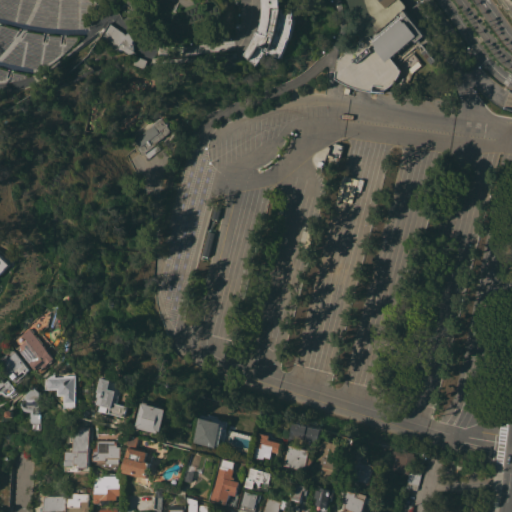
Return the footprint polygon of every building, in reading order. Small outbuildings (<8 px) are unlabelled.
[(285,0),(286,9),(296,9),(296,18),(297,18),(294,33),(293,39),(291,38),(288,50),(284,57),(274,52),(272,54),(269,52),(260,64),(247,54),(254,44),(257,38),(260,31),(263,32),(264,30),(263,30),(264,25),(266,15),(267,3),(266,0),(285,0)] [(401,0),(407,7),(403,10),(424,34),(416,41),(413,38),(390,57),(401,70),(397,77),(392,83),(388,87),(384,89),(382,89),(381,92),(371,91),(365,90),(353,87),(344,84),(333,78),(335,59),(360,38),(346,0),(401,0)] [(130,34),(131,32),(135,35),(138,39),(136,41),(137,45),(138,50),(137,50),(140,53),(137,56),(126,49),(123,52),(102,37),(112,22),(130,34)] [(0,58),(44,69),(79,41),(0,23),(0,58)] [(421,52),(424,49),(434,60),(430,63),(421,52)] [(151,60),(148,68),(137,63),(140,55),(151,60)] [(153,125),(152,124),(153,123),(152,123),(160,116),(171,131),(161,138),(166,144),(148,157),(134,139),(153,125)] [(54,358),(52,359),(53,361),(51,363),(50,361),(47,364),(48,365),(46,367),(45,366),(43,367),(42,366),(36,370),(20,351),(22,349),(19,346),(26,339),(22,334),(29,328),(54,358)] [(31,369),(26,373),(26,372),(22,375),(21,373),(20,374),(20,375),(18,376),(17,376),(15,379),(9,372),(8,373),(1,364),(15,351),(31,369)] [(48,376),(55,371),(55,377),(64,376),(64,375),(76,374),(78,406),(66,406),(65,395),(58,395),(58,389),(46,389),(46,377),(48,376)] [(0,375),(4,382),(9,379),(16,389),(9,394),(7,394),(5,393),(3,391),(0,393),(0,375)] [(99,410),(101,404),(96,403),(97,396),(95,396),(96,390),(97,390),(100,377),(110,379),(110,380),(116,382),(115,387),(119,388),(118,394),(115,394),(113,402),(129,406),(126,417),(99,410)] [(41,423),(33,422),(31,422),(30,420),(30,410),(27,410),(25,409),(23,407),(23,406),(25,405),(24,403),(25,399),(27,399),(28,398),(28,393),(35,386),(42,393),(41,423)] [(167,408),(161,433),(136,427),(143,402),(167,408)] [(199,417),(225,424),(222,437),(221,437),(219,445),(216,444),(216,447),(194,441),(197,428),(196,428),(199,417)] [(293,422),(321,430),(317,443),(289,435),(293,422)] [(81,467),(81,470),(69,470),(69,451),(75,451),(75,426),(91,426),(91,446),(92,446),(92,451),(90,451),(90,467),(81,467)] [(270,435),(269,439),(282,442),(279,452),(273,451),(271,458),(265,456),(264,460),(253,457),(260,432),(270,435)] [(139,437),(137,446),(146,448),(145,451),(153,453),(147,477),(123,471),(128,452),(126,451),(131,434),(139,437)] [(96,463),(97,460),(95,460),(95,447),(98,447),(98,440),(100,440),(100,439),(103,439),(103,440),(112,440),(116,440),(116,442),(118,442),(118,444),(118,446),(122,446),(122,448),(123,456),(122,456),(122,463),(120,463),(118,470),(116,469),(96,463)] [(324,459),(319,458),(323,439),(342,444),(338,460),(343,462),(339,479),(320,474),(324,459)] [(285,465),(289,445),(311,450),(306,470),(285,465)] [(411,471),(409,470),(408,474),(389,468),(394,450),(403,452),(404,450),(416,453),(411,471)] [(234,461),(233,468),(231,476),(234,477),(233,480),(239,481),(235,495),(229,494),(226,504),(222,503),(222,502),(218,501),(218,500),(210,498),(219,467),(222,458),(234,461)] [(370,483),(352,479),(356,461),(375,466),(370,483)] [(185,480),(187,470),(188,470),(189,465),(195,466),(193,472),(194,472),(191,482),(185,480)] [(266,471),(265,471),(273,473),(271,482),(269,491),(254,487),(254,488),(245,486),(247,476),(249,477),(252,467),(266,471)] [(418,484),(416,489),(405,486),(408,474),(409,470),(411,471),(420,474),(419,479),(418,484)] [(121,477),(121,485),(124,485),(124,489),(121,489),(121,495),(118,495),(118,499),(116,499),(116,500),(113,500),(113,499),(111,499),(111,505),(104,505),(104,499),(103,499),(103,501),(101,503),(96,503),(94,501),(95,500),(95,499),(95,475),(117,475),(117,477),(121,477)] [(289,495),(290,488),(295,489),(296,483),(306,485),(306,484),(310,485),(308,494),(303,493),(298,511),(290,508),(293,496),(289,495)] [(331,500),(329,499),(327,507),(316,504),(318,498),(315,497),(317,489),(323,491),(320,487),(321,486),(334,490),(331,500)] [(162,489),(162,508),(162,511),(163,511),(169,511),(169,505),(183,505),(183,511),(157,511),(157,509),(155,509),(155,495),(157,495),(157,489),(162,489)] [(357,493),(356,496),(357,496),(358,492),(368,495),(367,496),(371,498),(369,504),(367,503),(366,506),(364,506),(362,511),(355,511),(346,508),(345,511),(343,510),(344,508),(345,508),(346,502),(342,501),(346,489),(357,493)] [(260,495),(259,502),(257,501),(254,511),(239,508),(244,490),(260,495)] [(80,492),(80,493),(90,493),(90,506),(91,506),(91,511),(71,511),(71,506),(70,506),(70,498),(75,498),(75,492),(80,492)] [(66,510),(67,510),(67,511),(39,511),(39,506),(44,506),(44,503),(42,503),(42,496),(44,496),(44,495),(65,495),(66,510)] [(198,504),(207,504),(207,506),(212,505),(212,511),(188,511),(188,503),(186,503),(186,496),(197,499),(197,500),(198,504)] [(262,511),(267,497),(281,501),(282,499),(288,501),(286,509),(280,507),(278,511),(262,511)] [(393,511),(397,501),(412,505),(410,511),(409,511),(393,511)]
